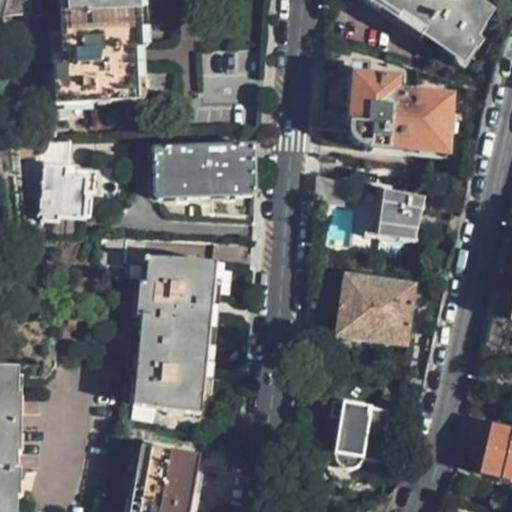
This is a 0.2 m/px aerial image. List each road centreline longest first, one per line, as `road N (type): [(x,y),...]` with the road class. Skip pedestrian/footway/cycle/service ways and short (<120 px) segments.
road 1 (tertiary): [(251,511),(270,382),(300,0)]
road 2 (residential): [(409,511),(511,120)]
